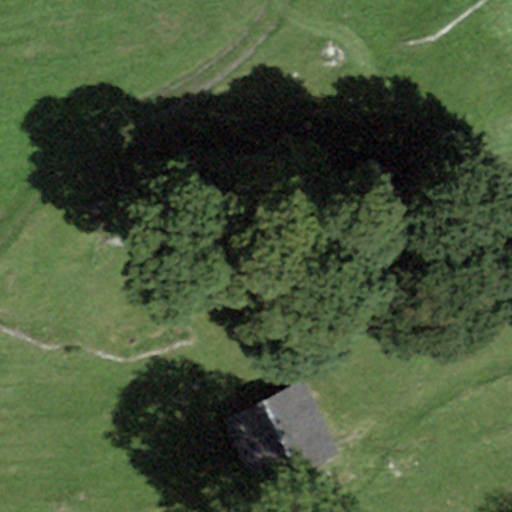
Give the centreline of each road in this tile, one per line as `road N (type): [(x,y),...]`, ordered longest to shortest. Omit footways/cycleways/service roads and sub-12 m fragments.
road 1 (track): [(278,0),(245,44),(197,80),(71,151),(0,228)]
road 2 (track): [(313,511),(362,486),(435,401),(511,365)]
